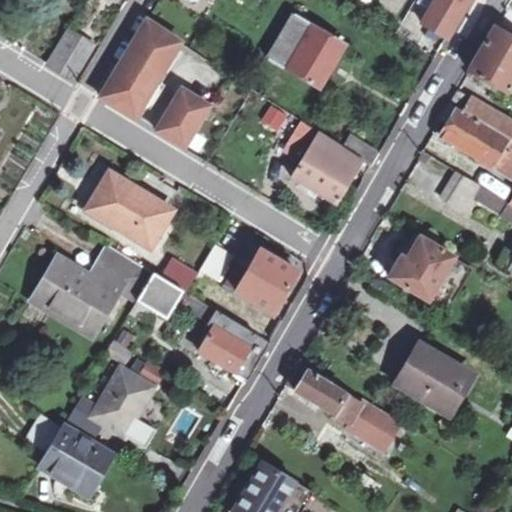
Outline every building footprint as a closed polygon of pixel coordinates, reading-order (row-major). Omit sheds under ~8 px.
[(433,0),(419,24),(443,38),(465,0),(433,0)] [(292,15),(266,59),(287,71),(288,70),(317,87),(340,48),(311,29),(312,27),(292,15)] [(179,44),(145,23),(101,98),(135,119),(179,44)] [(511,38),(495,28),(470,72),(507,94),(511,84),(511,38)] [(48,67),(58,73),(73,82),(94,48),(69,33),(48,67)] [(182,90),(157,131),(185,148),(206,112),(211,115),(214,109),(182,90)] [(511,125),(459,93),(451,106),(511,143),(511,125)] [(274,105),(259,128),(286,145),(300,122),(274,105)] [(511,143),(451,106),(443,120),(452,126),(444,140),(510,180),(511,176),(511,143)] [(342,148),(339,147),(300,122),(286,145),(304,156),(292,177),(336,202),(361,160),(342,148)] [(346,135),(339,147),(342,148),(361,160),(367,164),(375,153),(346,135)] [(170,212),(107,174),(87,208),(150,245),(170,212)] [(472,202),(480,188),(466,180),(461,177),(456,174),(440,200),(464,214),(472,202)] [(511,207),(480,188),(472,202),(504,222),(504,220),(511,207)] [(452,261),(412,235),(399,256),(404,259),(392,279),(428,300),(452,261)] [(294,271),(249,244),(225,284),(271,310),(294,271)] [(106,245),(95,262),(124,279),(116,293),(134,303),(135,301),(152,272),(106,245)] [(233,255),(229,253),(215,246),(201,271),(218,280),(233,255)] [(124,279),(95,262),(87,276),(55,258),(30,299),(92,335),(116,293),(124,279)] [(174,263),(165,280),(182,290),(188,294),(198,276),(174,263)] [(152,272),(135,301),(166,318),(182,290),(165,280),(157,275),(152,272)] [(220,313),(200,301),(187,322),(207,334),(220,313)] [(197,351),(245,378),(246,379),(268,341),(220,313),(207,334),(197,351)] [(422,349),(412,368),(460,397),(472,377),(422,349)] [(138,374),(161,381),(165,368),(143,361),(138,374)] [(302,363),(287,387),(354,427),(366,410),(332,389),(336,384),(330,379),(326,384),(311,374),(313,369),(302,363)] [(151,387),(119,368),(91,417),(123,436),(151,387)] [(451,411),(460,397),(412,368),(403,382),(451,411)] [(86,499),(113,454),(62,425),(61,426),(35,470),(86,499)] [(264,467),(242,506),(247,509),(245,511),(279,511),(287,501),(293,504),(302,489),(264,467)] [(287,501),(279,511),(300,511),(302,510),(293,504),(287,501)]
